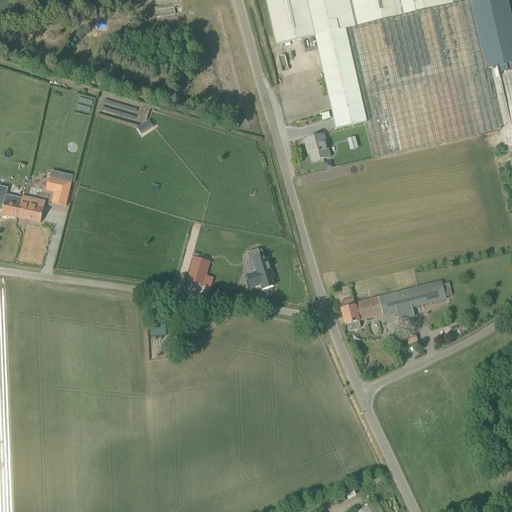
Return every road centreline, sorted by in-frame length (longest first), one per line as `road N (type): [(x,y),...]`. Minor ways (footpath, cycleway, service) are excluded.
road 1 (unclassified): [(325,319),(238,0)]
road 2 (unclassified): [(0,274),(325,319)]
road 3 (unclassified): [(360,401),(455,354),(511,314)]
road 4 (unclassified): [(412,511),(360,401)]
